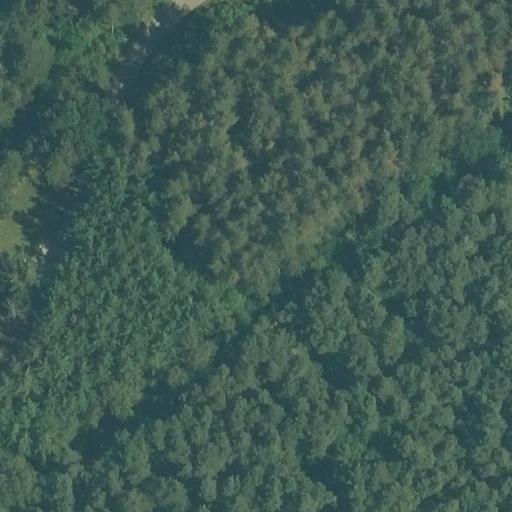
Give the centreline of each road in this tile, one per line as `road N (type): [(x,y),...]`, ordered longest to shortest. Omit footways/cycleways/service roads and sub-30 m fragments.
road 1 (track): [(0,506),(511,113)]
road 2 (track): [(0,446),(66,375),(91,313),(120,143),(119,84)]
road 3 (residential): [(0,200),(47,201),(63,191),(136,48),(188,0)]
